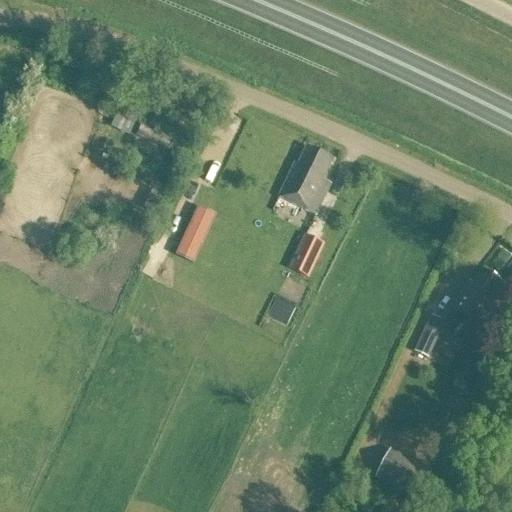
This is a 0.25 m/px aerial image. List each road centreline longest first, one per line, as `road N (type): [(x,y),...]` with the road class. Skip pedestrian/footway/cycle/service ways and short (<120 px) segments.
road 1 (unclassified): [(511,215),(151,58),(64,28),(0,19)]
road 2 (trunk): [(511,120),(247,0)]
